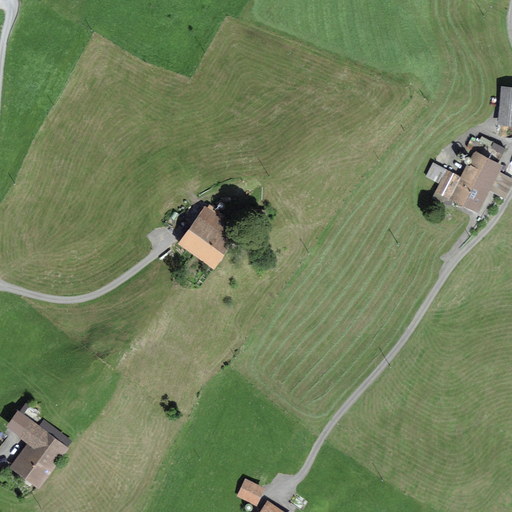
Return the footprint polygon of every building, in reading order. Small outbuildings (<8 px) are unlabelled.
[(511,91),(503,90),(500,121),(511,121),(511,91)] [(447,171),(436,191),(447,196),(449,193),(477,207),(482,197),(480,196),(496,165),(491,162),(500,146),(485,138),(464,180),(447,171)] [(502,195),(511,176),(511,165),(509,164),(494,191),(502,195)] [(236,229),(208,209),(183,242),(211,263),(236,229)] [(39,412),(26,403),(9,426),(35,445),(30,452),(25,449),(14,464),(39,483),(59,457),(56,455),(63,445),(65,447),(70,440),(61,434),(36,416),(39,412)] [(245,482),(239,494),(254,501),(260,489),(245,482)] [(263,506),(266,508),(262,511),(281,511),(266,502),(263,506)]
